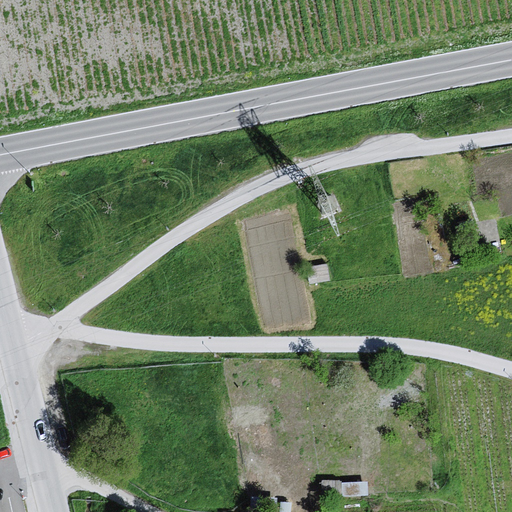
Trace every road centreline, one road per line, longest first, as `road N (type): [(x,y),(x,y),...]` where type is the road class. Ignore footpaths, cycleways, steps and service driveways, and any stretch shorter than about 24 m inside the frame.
road 1 (unclassified): [(8,339),(53,328),(218,209),(273,180),(336,161),(511,137)]
road 2 (tertiary): [(0,154),(511,59)]
road 3 (unclassified): [(50,511),(8,339)]
